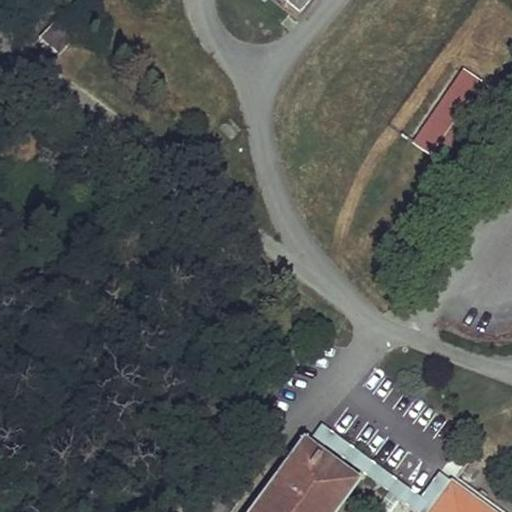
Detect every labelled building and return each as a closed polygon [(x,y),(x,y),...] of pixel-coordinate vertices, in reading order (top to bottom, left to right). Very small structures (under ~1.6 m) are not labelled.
[(277,0),(297,15),(309,0),(277,0)] [(59,20),(39,40),(58,60),(78,40),(59,20)] [(440,163),(489,90),(478,83),(476,86),(459,74),(411,143),(440,163)] [(346,511),(362,490),(308,449),(299,442),(248,511),(346,511)] [(492,511),(450,482),(427,511),(492,511)]
